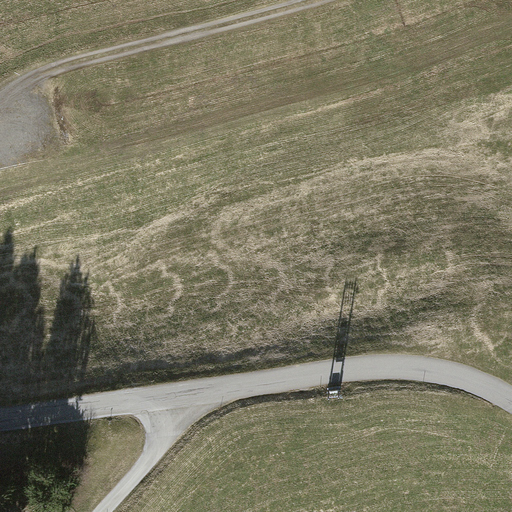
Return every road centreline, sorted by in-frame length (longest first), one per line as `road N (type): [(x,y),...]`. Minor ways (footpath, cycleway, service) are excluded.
road 1 (unclassified): [(170,396),(440,369),(511,405)]
road 2 (unclassified): [(0,419),(170,396)]
road 3 (unclassified): [(170,396),(169,424),(154,453),(102,511)]
